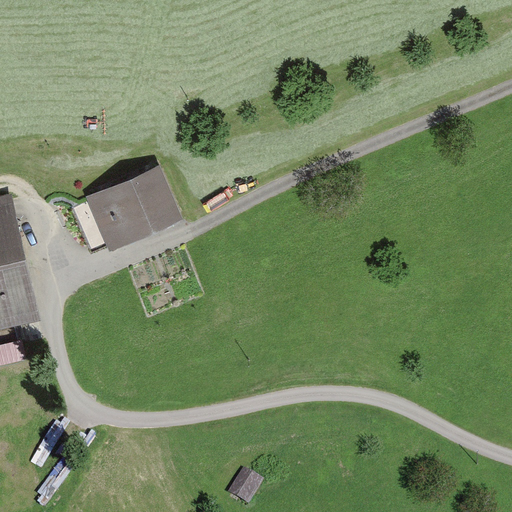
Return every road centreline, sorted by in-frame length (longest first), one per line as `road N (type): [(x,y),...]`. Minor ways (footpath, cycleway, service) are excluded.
road 1 (residential): [(511,458),(367,396),(317,394),(152,420),(87,409),(67,380),(55,294),(73,278),(189,230)]
road 2 (unclassified): [(189,230),(511,85)]
